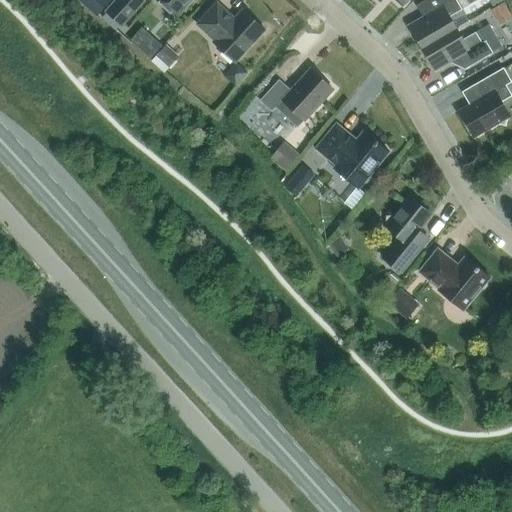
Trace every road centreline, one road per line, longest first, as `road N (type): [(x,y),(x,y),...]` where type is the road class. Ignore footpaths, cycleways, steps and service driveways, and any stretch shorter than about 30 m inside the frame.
road 1 (primary): [(339,511),(0,141)]
road 2 (unclassified): [(277,511),(0,208)]
road 3 (residential): [(511,246),(482,224),(415,97),(314,0)]
